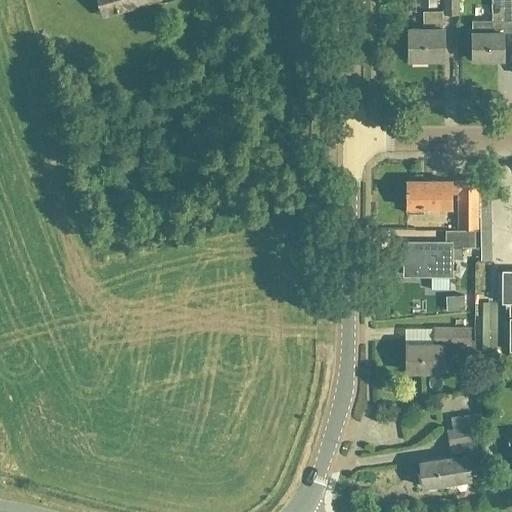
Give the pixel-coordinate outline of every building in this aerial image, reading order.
[(105,0),(109,13),(158,1),(159,2),(167,0),(105,0)] [(444,0),(445,15),(458,15),(458,0),(444,0)] [(511,0),(491,0),(492,21),(471,21),(471,33),(473,33),(473,60),(504,60),(504,33),(511,32),(511,0)] [(424,29),(409,29),(409,60),(444,60),(444,29),(442,29),(442,12),(424,12),(424,29)] [(457,230),(475,230),(475,178),(407,178),(407,210),(453,210),(452,193),(457,193),(457,230)] [(479,181),(481,261),(493,261),(491,180),(479,181)] [(475,232),(446,232),(445,244),(405,244),(405,275),(450,275),(450,248),(475,248),(475,232)] [(511,270),(502,270),(502,303),(509,303),(509,351),(511,350),(511,270)] [(446,310),(465,309),(464,296),(445,297),(446,310)] [(434,345),(406,345),(407,371),(442,371),(442,345),(470,345),(470,328),(434,328),(434,345)] [(458,415),(481,410),(479,401),(456,406),(458,415)] [(467,457),(478,456),(474,427),(449,431),(452,458),(420,462),(423,487),(471,480),(467,457)]
